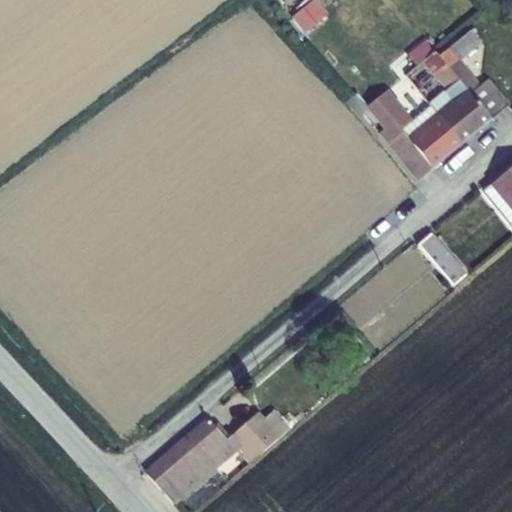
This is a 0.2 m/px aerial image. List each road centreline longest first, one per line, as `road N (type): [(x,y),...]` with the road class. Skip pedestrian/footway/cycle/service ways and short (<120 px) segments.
road 1 (unclassified): [(511,143),(111,481)]
road 2 (tertiary): [(111,481),(0,362)]
